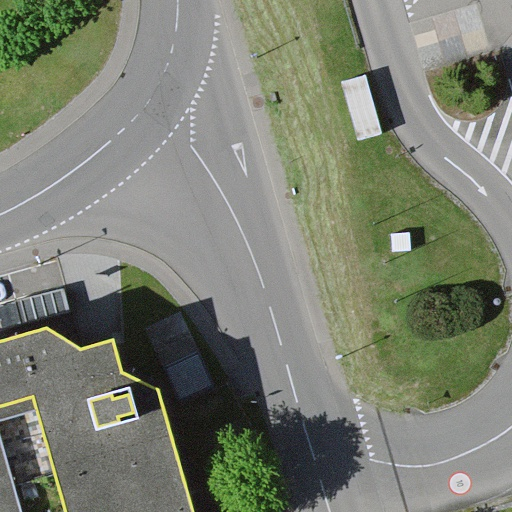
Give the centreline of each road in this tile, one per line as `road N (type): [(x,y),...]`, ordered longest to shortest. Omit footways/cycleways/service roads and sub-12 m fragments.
road 1 (residential): [(160,113),(241,228),(332,511)]
road 2 (unclassified): [(160,113),(0,216)]
